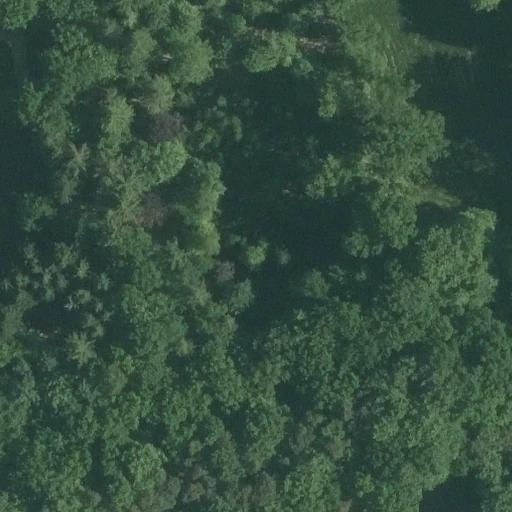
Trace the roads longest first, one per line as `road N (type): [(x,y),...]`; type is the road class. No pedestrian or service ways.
road 1 (tertiary): [(0,462),(438,346)]
road 2 (unclassified): [(438,346),(322,0)]
